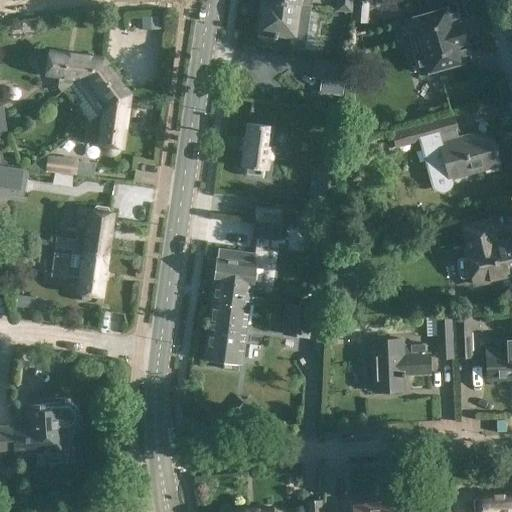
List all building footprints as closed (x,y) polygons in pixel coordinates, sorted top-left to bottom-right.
[(270,0),(270,1),(262,0),(256,44),(291,49),(292,47),(304,49),(310,5),(298,4),(271,0),(270,0)] [(336,0),(336,9),(349,10),(350,0),(336,0)] [(354,0),(352,21),(367,22),(368,0),(354,0)] [(464,42),(458,22),(458,23),(453,5),(405,19),(420,73),(468,59),(463,42),(464,42)] [(61,91),(74,82),(73,81),(96,64),(90,56),(48,50),(48,53),(41,52),(36,57),(35,64),(39,70),(45,71),(45,74),(58,76),(57,86),(61,91)] [(73,81),(74,82),(98,113),(98,114),(121,97),(121,98),(128,92),(103,58),(96,64),(73,81)] [(310,79),(344,84),(346,64),(313,59),(310,79)] [(98,114),(98,113),(86,122),(84,140),(97,142),(97,144),(101,144),(101,149),(104,152),(108,154),(113,154),(116,151),(118,147),(121,147),(127,105),(121,98),(121,97),(98,114)] [(434,121),(392,133),(395,147),(396,146),(396,145),(411,141),(411,142),(420,140),(420,139),(437,134),(434,121)] [(269,142),(271,126),(247,122),(242,165),(245,165),(244,174),(261,176),(262,168),(266,168),(267,160),(270,160),(272,142),(269,142)] [(437,134),(420,139),(420,140),(431,179),(447,174),(448,178),(498,164),(489,131),(470,137),(469,134),(457,138),(454,129),(453,129),(454,129),(437,134)] [(47,156),(46,170),(74,173),(75,160),(47,156)] [(28,169),(0,164),(0,190),(24,194),(28,169)] [(322,179),(320,205),(335,206),(337,181),(322,179)] [(57,238),(56,247),(106,254),(112,212),(110,212),(106,207),(95,205),(90,209),(78,207),(76,226),(74,241),(57,238)] [(280,224),(281,209),(256,207),(255,222),(280,224)] [(462,278),(471,276),(473,283),(511,274),(511,237),(494,241),(489,219),(462,225),(467,248),(465,248),(467,256),(458,258),(456,261),(459,276),(462,278)] [(251,237),(279,240),(280,224),(255,222),(252,222),(251,237)] [(10,246),(7,260),(27,264),(30,250),(10,246)] [(65,274),(79,276),(77,292),(81,293),(80,298),(84,301),(92,302),(96,300),(96,295),(101,296),(106,254),(56,247),(54,247),(50,275),(64,277),(65,274)] [(265,284),(250,282),(254,253),(218,248),(217,258),(216,258),(213,281),(214,281),(213,290),(263,297),(265,284)] [(263,297),(213,290),(209,319),(245,323),(248,302),(267,305),(268,298),(263,297)] [(310,337),(314,304),(287,300),(282,333),(310,337)] [(437,358),(451,357),(450,312),(436,313),(437,358)] [(469,316),(455,317),(457,357),(471,356),(470,329),(478,329),(478,318),(469,318),(469,316)] [(240,362),(245,323),(209,319),(204,358),(223,360),(222,368),(237,370),(238,362),(240,362)] [(403,373),(429,372),(428,354),(425,354),(424,343),(402,344),(402,338),(372,339),(373,366),(363,367),(364,387),(374,387),(374,391),(402,390),(401,376),(403,376),(403,373)] [(485,347),(486,379),(511,377),(511,339),(506,340),(507,352),(498,352),(498,347),(485,347)] [(15,452),(43,450),(43,452),(48,451),(47,449),(60,449),(59,425),(65,425),(67,424),(69,424),(70,423),(72,422),(72,421),(73,419),(74,418),(74,416),(74,414),(74,413),(74,411),(73,410),(72,409),(71,408),(69,406),(68,406),(66,405),(64,405),(48,406),(48,408),(46,409),(45,403),(28,404),(30,431),(25,431),(25,425),(13,426),(15,452)] [(233,435),(243,432),(251,422),(236,408),(227,417),(229,419),(223,425),(233,435)] [(0,452),(15,452),(13,426),(0,426),(0,452)] [(511,511),(511,493),(484,495),(472,499),(472,511),(511,511)] [(304,500),(304,511),(322,511),(322,499),(304,500)] [(394,511),(393,500),(351,503),(351,511),(394,511)]
